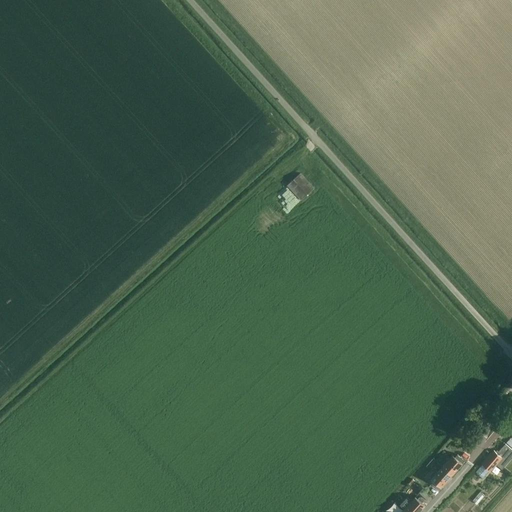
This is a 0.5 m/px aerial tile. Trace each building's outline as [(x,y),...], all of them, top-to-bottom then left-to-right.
[(301,201),(314,189),(300,173),(287,185),(301,201)] [(502,469),(511,456),(511,449),(505,444),(497,454),(494,451),(482,464),(483,465),(476,472),(483,478),(490,471),(496,464),(502,469)] [(443,452),(436,460),(443,467),(452,476),(463,464),(462,464),(464,461),(458,455),(455,457),(453,455),(450,459),(443,452)] [(434,472),(430,477),(432,479),(430,481),(436,487),(438,485),(441,488),(452,476),(443,467),(442,467),(436,474),(434,472)] [(427,500),(430,496),(423,489),(419,493),(427,500)] [(399,504),(402,507),(408,511),(418,511),(425,505),(415,497),(411,502),(406,497),(399,504)]
